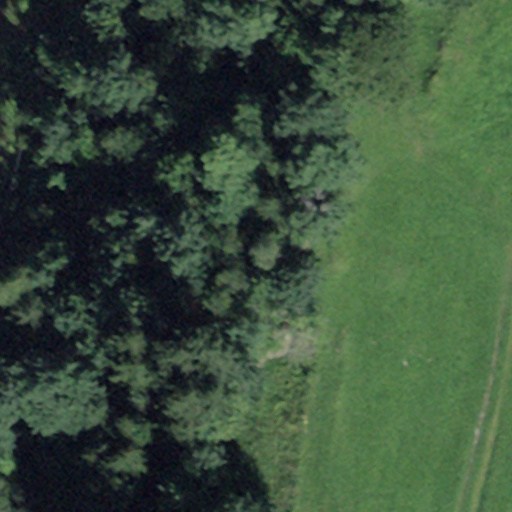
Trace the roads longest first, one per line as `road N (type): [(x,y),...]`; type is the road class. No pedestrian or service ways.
road 1 (track): [(511,277),(469,511)]
road 2 (track): [(395,77),(410,139),(454,197),(511,225)]
